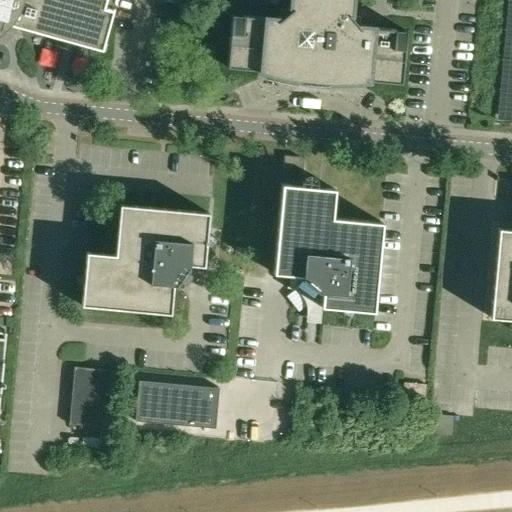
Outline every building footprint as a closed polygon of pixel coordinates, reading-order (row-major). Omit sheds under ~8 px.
[(102,50),(108,27),(114,8),(112,7),(112,8),(104,6),(106,0),(0,0),(0,26),(4,23),(34,31),(71,41),(92,47),(102,50)] [(227,67),(270,71),(269,74),(275,76),(286,79),(291,80),(302,82),(313,84),(319,84),(330,85),(341,85),(353,84),(361,83),(361,80),(401,83),(406,31),(359,26),(350,15),(351,0),(290,0),(290,9),(279,19),(232,14),(227,67)] [(282,184),(274,273),(300,276),(308,282),(303,290),(310,295),(315,287),(322,293),(321,307),(374,312),(383,222),(333,218),(335,189),(282,184)] [(171,313),(174,284),(178,285),(180,282),(187,287),(195,277),(187,271),(189,269),(190,265),(204,266),(208,227),(209,212),(120,204),(115,254),(87,252),(82,305),(171,313)] [(511,229),(498,228),(490,317),(511,319),(511,229)] [(69,424),(113,428),(118,371),(75,367),(69,424)] [(424,405),(426,384),(404,382),(402,403),(424,405)] [(452,435),(454,416),(431,414),(429,433),(452,435)]
